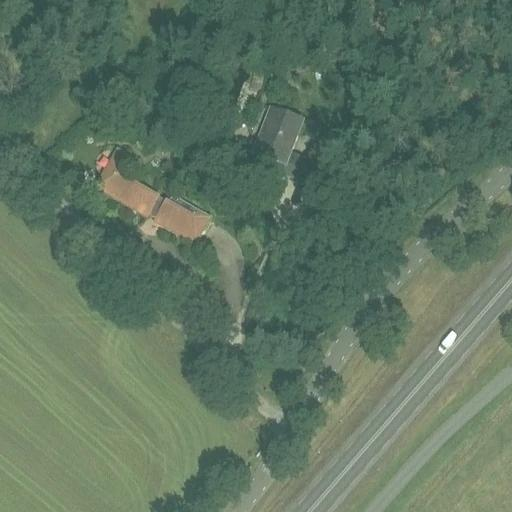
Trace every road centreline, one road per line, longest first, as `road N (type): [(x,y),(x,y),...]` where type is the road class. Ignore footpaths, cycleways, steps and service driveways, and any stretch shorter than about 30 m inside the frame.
road 1 (unclassified): [(236,511),(386,286),(511,169)]
road 2 (track): [(290,434),(0,142)]
road 3 (primary): [(308,511),(511,279)]
road 4 (unclassified): [(372,511),(437,437),(511,373)]
